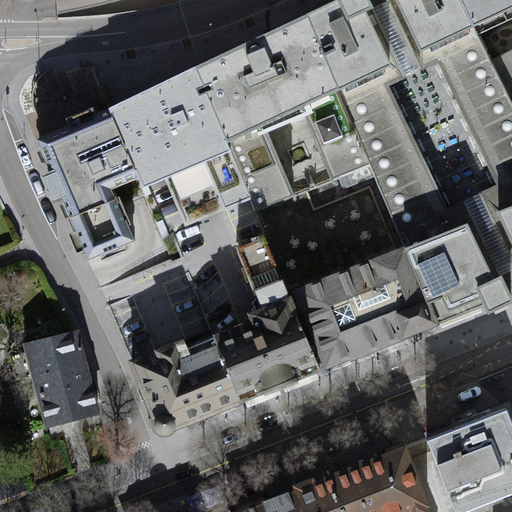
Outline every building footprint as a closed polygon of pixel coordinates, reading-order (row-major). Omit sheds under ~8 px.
[(335,0),(338,6),(306,20),(338,98),(435,332),(482,312),(485,318),(510,307),(465,202),(482,195),(511,261),(511,106),(490,63),(475,33),(457,0),(386,0),(390,6),(373,15),(365,0),(335,0)] [(511,14),(511,0),(457,0),(475,33),(511,14)] [(306,20),(200,70),(229,146),(275,125),(338,99),(306,20)] [(511,51),(490,63),(511,106),(511,51)] [(200,70),(111,114),(138,184),(143,196),(229,159),(224,148),(229,146),(200,70)] [(111,114),(40,144),(90,260),(129,243),(110,195),(138,184),(111,114)] [(253,314),(134,359),(167,440),(435,332),(402,254),(253,314)] [(75,335),(28,347),(48,431),(100,417),(75,335)] [(475,511),(511,495),(511,405),(427,440),(454,511),(475,511)] [(427,511),(405,450),(251,511),(427,511)] [(511,511),(511,495),(475,511),(511,511)]
